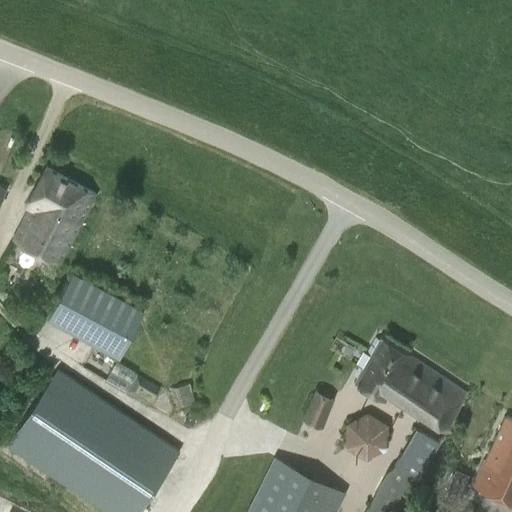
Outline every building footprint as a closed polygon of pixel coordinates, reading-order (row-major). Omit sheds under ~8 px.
[(31,206),(15,237),(61,261),(95,194),(45,169),(28,205),(31,206)] [(73,270),(48,317),(119,356),(145,309),(73,270)] [(379,338),(354,381),(385,401),(391,391),(446,428),(452,419),(461,402),(465,391),(379,338)] [(58,369),(8,444),(109,511),(137,511),(179,450),(58,369)] [(163,393),(140,379),(128,397),(151,412),(163,393)] [(181,408),(200,402),(193,380),(174,386),(181,408)] [(315,388),(302,418),(322,426),(335,396),(315,388)] [(392,420),(351,411),(343,447),(385,456),(392,420)] [(485,459),(473,484),(511,501),(511,419),(505,417),(486,460),(485,459)] [(388,469),(364,511),(400,511),(440,443),(414,428),(393,465),(388,469)] [(275,457),(247,511),(334,511),(345,493),(275,457)] [(456,468),(447,488),(461,494),(470,474),(456,468)] [(39,511),(0,494),(0,511),(39,511)]
